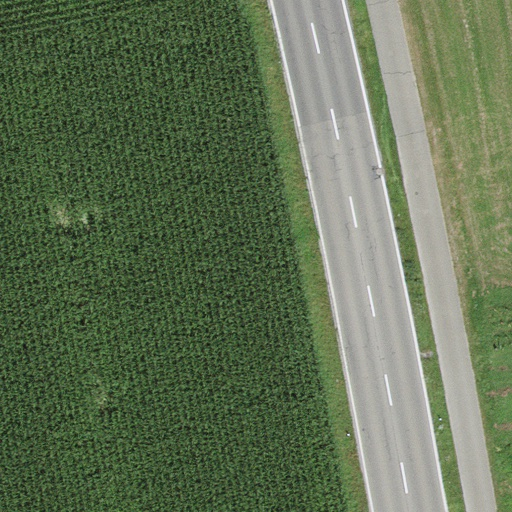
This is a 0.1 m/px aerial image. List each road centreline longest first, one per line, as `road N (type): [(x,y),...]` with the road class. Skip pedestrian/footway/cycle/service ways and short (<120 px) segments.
road 1 (primary): [(307,0),(411,511)]
road 2 (track): [(376,0),(473,511)]
